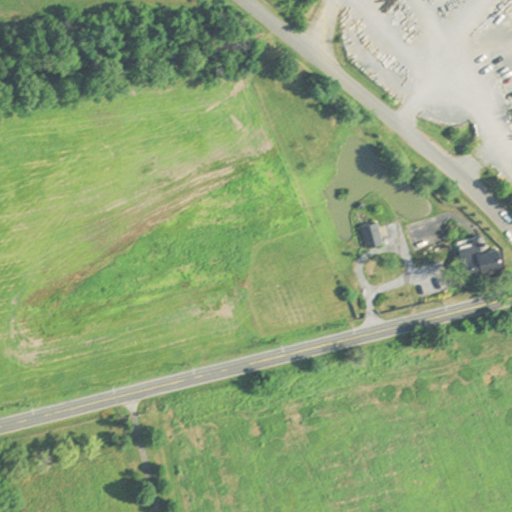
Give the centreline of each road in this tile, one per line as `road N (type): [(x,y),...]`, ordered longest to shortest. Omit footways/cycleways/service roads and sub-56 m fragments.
road 1 (primary): [(0,427),(511,298)]
road 2 (tertiary): [(511,220),(243,0)]
